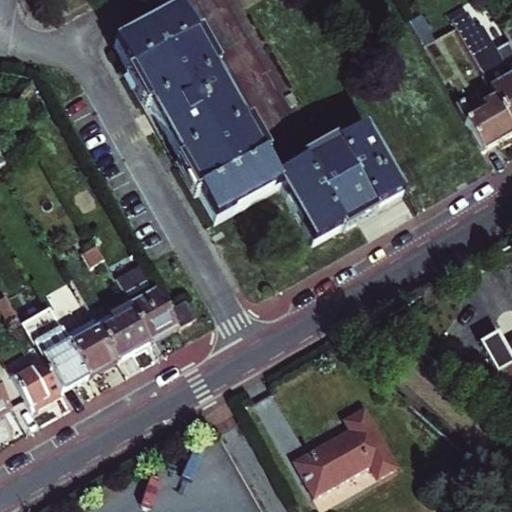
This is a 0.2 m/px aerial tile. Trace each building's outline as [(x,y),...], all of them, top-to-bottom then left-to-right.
[(147,109),(178,164),(198,199),(213,227),(280,190),(312,248),(340,232),(373,213),(402,196),(364,132),(337,147),(301,166),(274,182),(263,163),(243,127),(212,73),(194,40),(177,11),(112,49),(128,77),(147,109)] [(481,75),(488,87),(511,129),(511,55),(502,62),(482,27),(476,30),(466,12),(450,21),(481,75)] [(511,24),(502,31),(511,47),(511,24)] [(511,137),(511,129),(488,87),(455,106),(476,142),(483,154),(511,137)] [(97,285),(110,277),(97,255),(84,263),(97,285)] [(156,294),(141,267),(113,283),(126,305),(133,302),(135,306),(156,294)] [(126,305),(131,313),(150,347),(178,332),(175,326),(167,314),(156,294),(135,306),(133,302),(126,305)] [(0,309),(11,328),(18,324),(5,300),(0,302),(0,309)] [(186,303),(167,314),(178,332),(196,321),(186,303)] [(103,337),(119,365),(150,347),(131,313),(113,323),(116,330),(103,337)] [(40,362),(61,399),(88,383),(65,341),(49,314),(21,330),(40,362)] [(95,324),(103,337),(116,330),(113,323),(109,316),(95,324)] [(88,383),(119,365),(103,337),(95,324),(65,341),(88,383)] [(511,344),(508,347),(501,334),(485,344),(511,392),(511,344)] [(61,399),(40,362),(12,379),(33,415),(61,399)] [(0,415),(10,409),(0,391),(0,415)] [(376,482),(395,471),(362,413),(343,424),(349,434),(292,466),(311,499),(312,500),(368,468),(376,482)]
